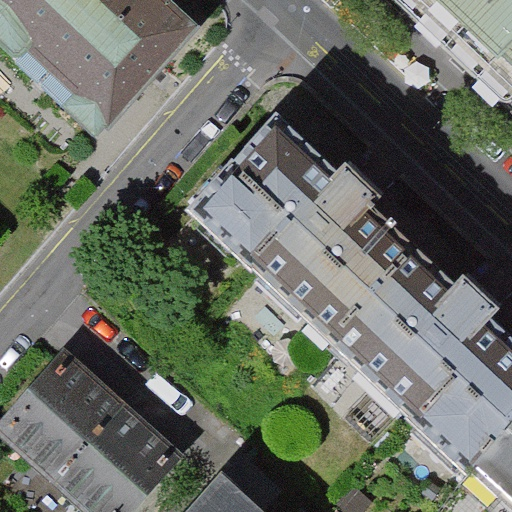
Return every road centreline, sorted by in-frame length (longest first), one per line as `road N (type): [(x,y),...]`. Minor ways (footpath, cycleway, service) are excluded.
road 1 (residential): [(0,355),(300,7)]
road 2 (residential): [(511,204),(300,7)]
